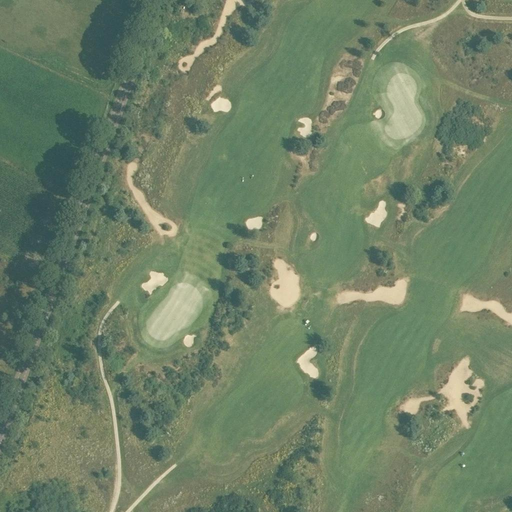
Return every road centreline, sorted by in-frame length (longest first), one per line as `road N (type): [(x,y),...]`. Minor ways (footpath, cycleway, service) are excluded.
road 1 (secondary): [(0,435),(158,0)]
road 2 (track): [(511,18),(438,19),(404,29),(373,56),(354,102)]
